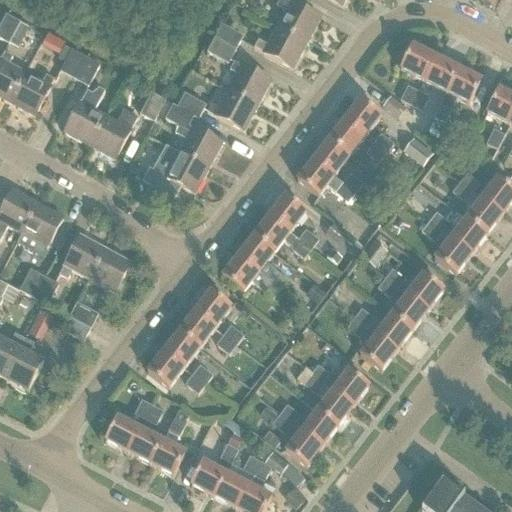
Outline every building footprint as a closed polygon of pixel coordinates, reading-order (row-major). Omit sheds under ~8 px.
[(276,30),(306,47),(320,21),(281,0),(276,8),(285,13),(276,30)] [(346,0),(324,0),(341,9),(346,0)] [(20,25),(5,17),(0,25),(0,41),(8,46),(20,25)] [(213,41),(235,53),(243,39),(221,27),(213,41)] [(306,47),(276,30),(267,47),(258,42),(253,51),(292,72),(306,47)] [(235,53),(213,41),(206,56),(228,67),(235,53)] [(400,73),(423,84),(435,61),(412,49),(400,73)] [(85,60),(71,53),(59,74),(73,82),(85,60)] [(0,101),(8,106),(25,75),(9,66),(12,59),(4,55),(0,62),(0,101)] [(85,60),(73,82),(88,89),(99,68),(85,60)] [(458,72),(435,61),(423,84),(446,96),(458,72)] [(227,93),(257,109),(271,84),(241,67),(240,68),(233,64),(229,72),(236,76),(227,93)] [(480,84),(458,72),(446,96),(440,105),(451,111),(456,101),(468,107),(480,84)] [(43,84),(25,75),(8,106),(34,120),(51,89),(50,88),(53,84),(45,79),(43,84)] [(418,94),(407,88),(400,103),(411,109),(418,94)] [(64,136),(88,149),(105,118),(95,112),(101,101),(104,94),(97,90),(94,97),(87,93),(64,136)] [(243,134),(257,109),(227,93),(218,110),(211,106),(206,114),(243,134)] [(486,117),(509,128),(511,121),(511,99),(498,93),(486,117)] [(418,94),(411,109),(421,114),(429,100),(418,94)] [(165,103),(150,96),(139,117),(154,125),(165,103)] [(193,120),(198,122),(206,108),(184,96),(176,110),(193,120)] [(407,111),(391,99),(382,109),(398,122),(407,111)] [(359,103),(343,123),(364,140),(380,120),(359,103)] [(440,105),(432,120),(444,126),(451,111),(440,105)] [(178,155),(208,172),(222,146),(188,128),(193,120),(176,110),(172,107),(164,122),(189,135),(178,155)] [(105,118),(88,149),(114,163),(137,120),(123,113),(117,124),(105,118)] [(343,123),(328,143),(349,160),(364,140),(343,123)] [(504,138),(493,132),(485,147),(497,152),(504,138)] [(394,147),(380,136),(373,146),(386,157),(394,147)] [(433,156),(413,141),(402,155),(422,170),(433,156)] [(312,163),(333,180),(334,179),(349,160),(328,143),(312,163)] [(386,157),(373,146),(365,156),(378,167),(386,157)] [(194,197),(208,172),(178,155),(172,151),(166,162),(160,159),(152,172),(149,171),(142,184),(174,202),(180,189),(194,197)] [(334,179),(333,180),(312,163),(297,183),(318,200),(326,189),(347,206),(355,197),(341,186),(342,186),(334,179)] [(446,177),(433,167),(425,178),(438,188),(446,177)] [(349,176),(342,186),(341,186),(355,197),(362,187),(349,176)] [(471,194),(478,185),(466,176),(459,185),(471,194)] [(502,218),(511,205),(511,194),(496,182),(481,202),(502,218)] [(481,202),(471,194),(459,185),(452,195),(473,212),(465,222),(486,238),(502,218),(481,202)] [(0,242),(7,229),(21,237),(38,207),(12,194),(0,215),(0,242)] [(284,199),(269,219),(289,236),(305,216),(284,199)] [(38,207),(21,237),(39,246),(35,254),(43,258),(63,221),(38,207)] [(441,235),(448,225),(435,215),(428,225),(441,235)] [(299,243),(289,236),(269,219),(253,239),(274,256),(283,244),(293,251),(292,253),(303,262),(311,252),(299,243)] [(471,259),(486,238),(465,222),(457,232),(448,225),(441,235),(449,242),(471,259)] [(433,244),(441,235),(428,225),(420,234),(433,244)] [(361,249),(333,226),(325,237),(353,259),(361,249)] [(307,233),(299,243),(311,252),(319,242),(307,233)] [(89,282),(105,253),(80,239),(59,278),(67,282),(72,273),(89,282)] [(258,276),(259,275),(274,256),(253,239),(237,259),(258,276)] [(471,259),(449,242),(434,262),(455,279),(471,259)] [(387,254),(372,244),(360,261),(375,271),(387,254)] [(105,253),(89,282),(106,292),(101,300),(109,305),(130,266),(105,253)] [(272,302),(280,292),(266,282),(267,281),(259,275),(258,276),(237,259),(222,279),(243,296),(251,285),(272,302)] [(44,279),(30,272),(18,293),(32,301),(44,279)] [(266,282),(280,292),(287,283),(274,272),(267,281),(266,282)] [(405,282),(392,272),(384,281),(397,291),(405,282)] [(427,314),(443,294),(421,278),(406,298),(427,314)] [(44,279),(32,301),(46,309),(58,287),(44,279)] [(390,301),(397,291),(384,281),(377,291),(390,301)] [(209,295),(194,315),(215,332),(230,312),(209,295)] [(412,335),(427,314),(406,298),(390,318),(412,335)] [(76,305),(69,319),(90,331),(98,317),(76,305)] [(396,355),(412,335),(390,318),(383,328),(361,311),(353,321),(366,331),(375,338),(396,355)] [(194,315),(178,335),(199,352),(215,332),(194,315)] [(90,332),(66,319),(60,332),(83,344),(90,332)] [(353,321),(346,331),(358,340),(366,331),(353,321)] [(223,338),(236,348),(244,338),(230,328),(223,338)] [(178,335),(162,355),(184,372),(199,352),(178,335)] [(0,382),(2,384),(24,342),(14,337),(8,348),(0,343),(0,382)] [(236,348),(223,338),(215,348),(228,358),(236,348)] [(380,375),(396,355),(375,338),(359,358),(380,375)] [(24,342),(2,384),(27,397),(43,366),(28,358),(33,347),(24,342)] [(168,392),(184,372),(162,355),(147,375),(168,392)] [(199,368),(192,378),(204,388),(212,378),(199,368)] [(310,378),(323,388),(353,411),(368,390),(347,374),(339,385),(317,368),(310,378)] [(204,388),(192,378),(184,387),(197,398),(203,390),(204,388)] [(323,388),(310,378),(302,387),(316,398),(323,388)] [(337,431),(353,411),(331,395),(316,414),(337,431)] [(145,423),(152,409),(141,403),(134,418),(145,423)] [(299,418),(286,408),(279,417),(292,427),(299,418)] [(163,414),(152,409),(145,423),(155,428),(163,414)] [(322,451),(337,431),(316,414),(300,434),(322,451)] [(292,427),(279,417),(271,427),(284,437),(292,427)] [(185,426),(174,420),(166,435),(178,441),(185,426)] [(105,445),(127,457),(140,433),(117,421),(105,445)] [(127,457),(150,468),(162,444),(140,433),(127,457)] [(306,471),(322,451),(300,434),(285,455),(306,471)] [(185,456),(162,444),(150,468),(173,480),(185,456)] [(213,501),(225,477),(238,453),(227,447),(220,463),(215,472),(203,465),(190,489),(213,501)] [(288,468),(272,455),(264,464),(281,477),(296,490),(304,483),(288,468)] [(243,472),(254,478),(260,465),(249,459),(243,472)] [(248,489),(235,511),(264,511),(271,500),(259,494),(271,470),(260,465),(254,478),(248,489)] [(213,501),(234,511),(235,511),(248,489),(225,477),(213,501)] [(422,511),(454,511),(462,501),(441,486),(422,511)] [(294,511),(305,502),(293,490),(283,501),(294,511)] [(454,511),(476,511),(462,501),(454,511)]
